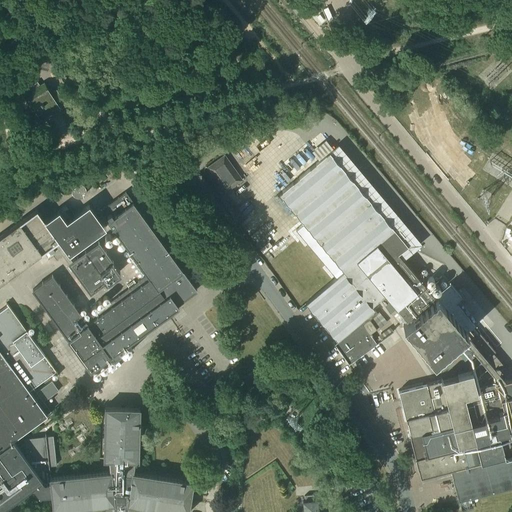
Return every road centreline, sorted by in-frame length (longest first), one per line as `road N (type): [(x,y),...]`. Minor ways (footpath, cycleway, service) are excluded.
road 1 (unclassified): [(410,511),(391,462),(147,124)]
road 2 (unknown): [(188,175),(241,135),(285,123),(326,125),(511,348)]
road 3 (unclassified): [(511,272),(342,70)]
road 4 (unknown): [(23,285),(84,371),(104,382),(194,316)]
road 5 (track): [(114,133),(342,70)]
road 6 (track): [(342,70),(351,61),(511,20)]
road 7 (unknown): [(217,298),(143,196)]
